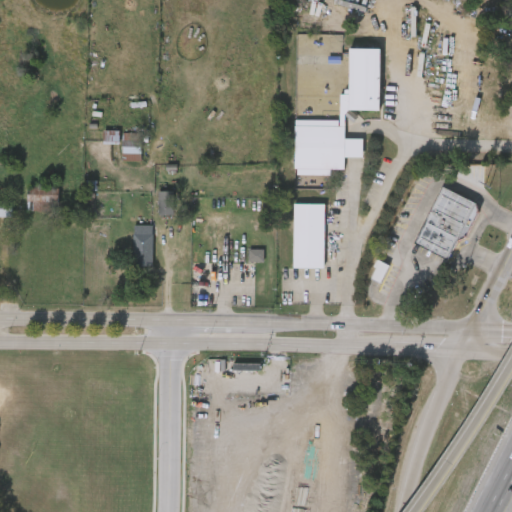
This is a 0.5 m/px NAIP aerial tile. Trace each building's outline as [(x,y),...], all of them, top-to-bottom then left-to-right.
[(452,68),(443,66),(449,39),(458,41),(452,68)] [(378,109),(341,109),(341,95),(348,95),(348,47),(379,47),(378,109)] [(362,156),(355,156),(344,156),(343,171),(295,171),(295,120),(344,120),(344,137),(355,137),(363,137),(362,156)] [(118,141),(104,141),(104,130),(118,130),(118,141)] [(141,152),(123,152),(123,132),(141,132),(141,152)] [(106,142),(89,141),(89,153),(105,154),(106,142)] [(108,143),(107,172),(127,172),(128,144),(108,143)] [(414,242),(440,185),(477,202),(452,258),(414,242)] [(159,190),(173,190),(173,214),(159,214),(159,190)] [(59,210),(27,210),(27,191),(52,191),(52,192),(59,192),(59,210)] [(13,221),(45,222),(45,198),(13,197),(13,221)] [(0,216),(0,200),(12,200),(12,216),(0,216)] [(159,202),(144,202),(144,217),(159,217),(159,202)] [(324,202),(324,267),(293,267),(293,202),(324,202)] [(279,278),(310,279),(310,215),(280,215),(279,278)] [(153,224),(152,264),(132,264),(133,224),(153,224)] [(140,236),(119,236),(118,277),(138,278),(140,236)] [(369,275),(378,258),(389,264),(380,281),(369,275)] [(250,260),(235,260),(235,272),(249,273),(250,260)] [(366,294),(375,276),(364,271),(355,289),(366,294)]
